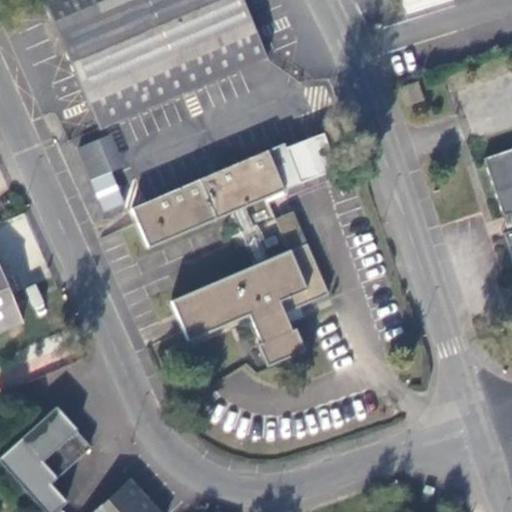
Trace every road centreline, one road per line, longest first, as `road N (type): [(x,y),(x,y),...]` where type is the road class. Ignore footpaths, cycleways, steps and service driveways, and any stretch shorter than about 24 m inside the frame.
road 1 (unclassified): [(0,87),(147,417),(181,461),(241,488),(291,488),(478,430)]
road 2 (unclassified): [(478,430),(350,49),(326,0)]
